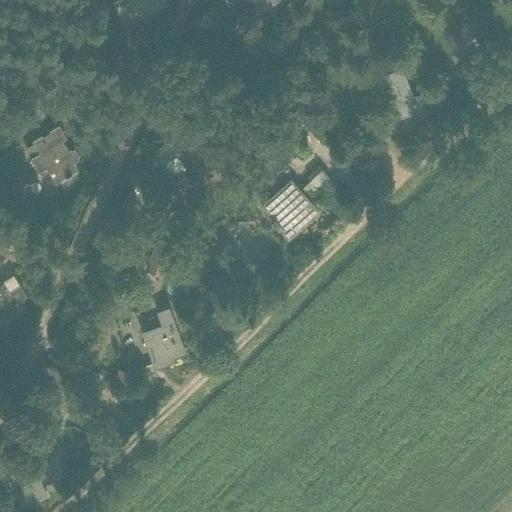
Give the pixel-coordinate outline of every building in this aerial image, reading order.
[(115,0),(112,2),(123,25),(139,17),(136,11),(144,7),(146,11),(163,3),(161,0),(115,0)] [(241,0),(242,1),(243,0),(252,0),(260,11),(274,0),(241,0)] [(451,41),(464,32),(452,13),(438,21),(451,41)] [(414,104),(425,100),(423,92),(411,96),(405,80),(399,83),(394,71),(373,79),(387,117),(397,113),(398,116),(416,110),(414,104)] [(336,107),(322,123),(334,134),(348,118),(336,107)] [(211,149),(189,119),(172,132),(172,131),(168,134),(169,134),(164,138),(166,141),(154,149),(164,162),(178,151),(189,165),(211,149)] [(71,174),(70,172),(77,168),(71,158),(78,154),(74,147),(71,149),(70,147),(67,149),(62,139),(66,137),(58,123),(48,129),(49,131),(42,135),(41,133),(31,140),(32,142),(24,147),(30,157),(29,157),(38,171),(51,163),(60,178),(65,175),(66,177),(71,174)] [(323,166),(305,181),(313,190),(330,175),(323,166)] [(313,207),(310,203),(311,202),(307,198),(306,199),(289,180),(260,206),(273,221),(279,216),(293,232),(308,218),(304,215),(313,207)] [(162,276),(172,251),(154,244),(144,269),(162,276)] [(17,303),(16,301),(25,295),(18,284),(8,291),(3,282),(0,284),(0,317),(2,316),(4,319),(20,309),(17,303)] [(142,332),(154,366),(173,359),(172,355),(183,351),(167,305),(155,310),(160,325),(142,332)] [(116,369),(115,384),(131,385),(133,370),(116,369)] [(98,385),(90,401),(122,416),(129,400),(98,385)] [(46,486),(45,483),(54,479),(45,459),(23,469),(20,461),(4,468),(21,506),(22,505),(21,503),(47,492),(46,489),(45,487),(46,486)]
